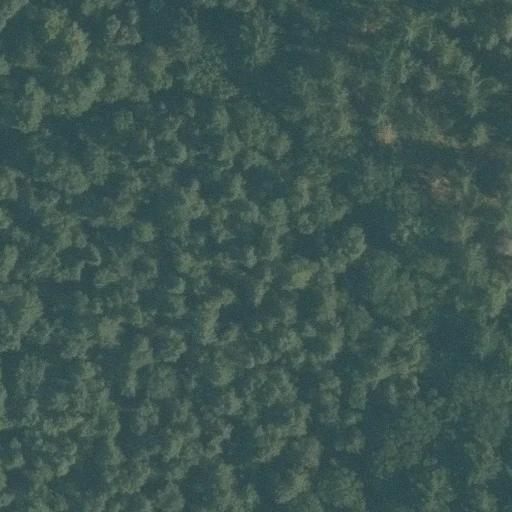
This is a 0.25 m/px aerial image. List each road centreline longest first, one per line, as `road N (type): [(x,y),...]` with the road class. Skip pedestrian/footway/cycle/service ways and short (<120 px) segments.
road 1 (track): [(174,0),(511,395)]
road 2 (track): [(377,0),(237,71),(0,156)]
